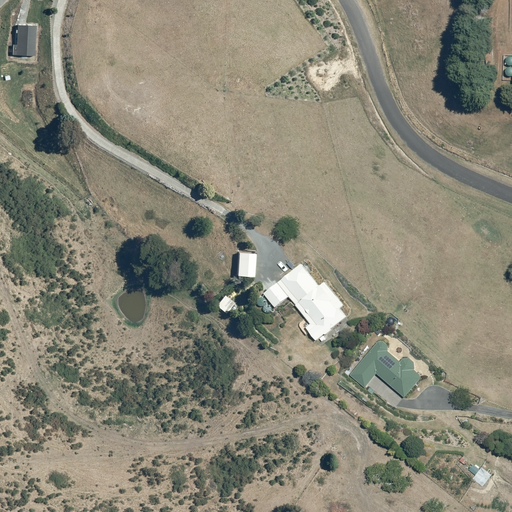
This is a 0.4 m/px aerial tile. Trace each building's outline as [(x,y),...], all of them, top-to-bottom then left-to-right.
[(254,252),(236,251),(235,274),(253,275),(254,252)] [(289,296),(306,317),(297,324),(306,335),(310,332),(316,340),(346,316),(339,307),(343,304),(324,280),(318,285),(313,278),(307,270),(300,262),(263,292),(275,307),(289,296)] [(223,294),(214,305),(226,314),(235,303),(223,294)] [(413,369),(414,367),(414,366),(414,364),(413,363),(413,361),(412,360),(411,359),(409,358),(408,357),(407,357),(405,357),(404,357),(402,357),(401,358),(399,359),(390,351),(393,347),(380,336),(349,375),(365,388),(377,374),(404,396),(422,375),(413,369)] [(481,466),(480,468),(473,463),(468,471),(475,475),(472,479),(483,486),(492,474),(481,466)]
